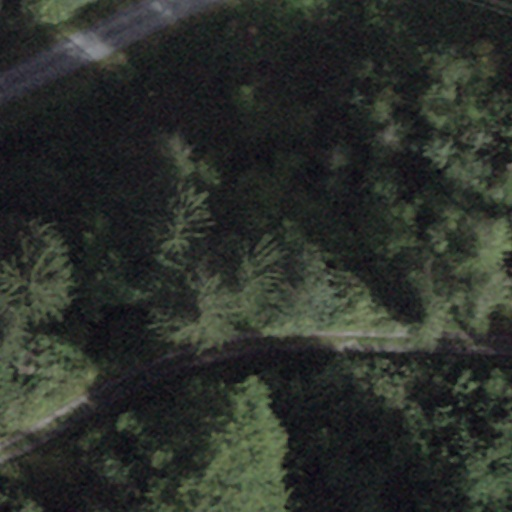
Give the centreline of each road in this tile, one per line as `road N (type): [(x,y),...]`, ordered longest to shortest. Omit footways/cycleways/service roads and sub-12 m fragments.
road 1 (track): [(0,459),(205,354),(283,340),(511,349)]
road 2 (track): [(0,94),(187,0)]
